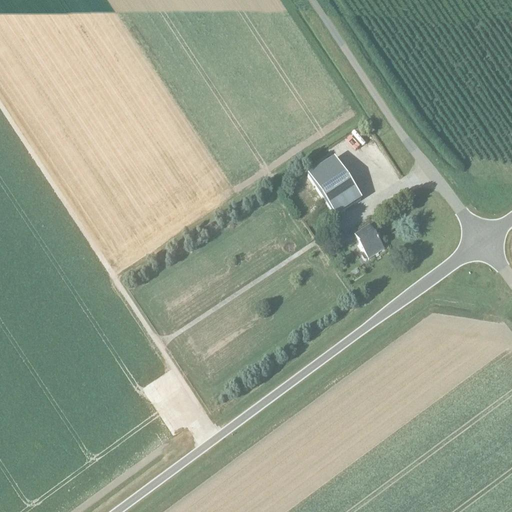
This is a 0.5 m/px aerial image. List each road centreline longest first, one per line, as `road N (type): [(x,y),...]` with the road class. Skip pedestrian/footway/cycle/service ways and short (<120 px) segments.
road 1 (unclassified): [(112,511),(475,241)]
road 2 (unclassified): [(475,241),(310,0)]
